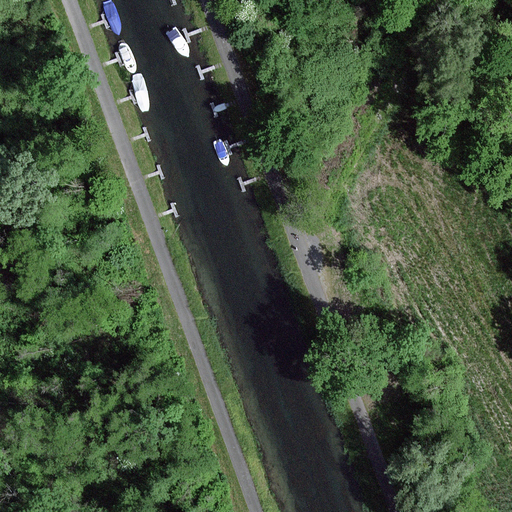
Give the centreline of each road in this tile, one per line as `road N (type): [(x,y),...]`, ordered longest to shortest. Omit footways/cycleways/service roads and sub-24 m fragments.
road 1 (unclassified): [(397,511),(207,0)]
road 2 (unclassified): [(68,0),(256,511)]
